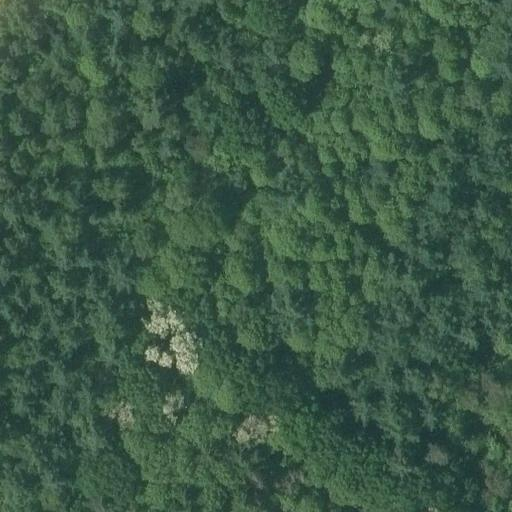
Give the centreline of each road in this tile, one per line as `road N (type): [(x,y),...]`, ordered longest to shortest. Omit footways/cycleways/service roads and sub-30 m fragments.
road 1 (track): [(156,277),(489,511)]
road 2 (track): [(156,277),(286,0)]
road 3 (track): [(47,511),(156,277)]
